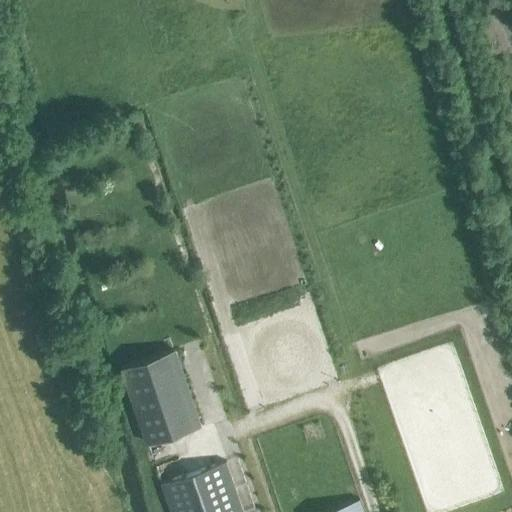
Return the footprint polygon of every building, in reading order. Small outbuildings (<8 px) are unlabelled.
[(92,169),(105,158),(91,143),(78,155),(92,169)] [(128,328),(132,344),(142,341),(138,325),(128,328)] [(148,444),(200,426),(173,349),(121,368),(148,444)] [(59,446),(77,440),(72,425),(54,431),(59,446)] [(242,511),(226,461),(161,483),(171,511),(242,511)] [(365,511),(360,499),(323,511),(365,511)]
